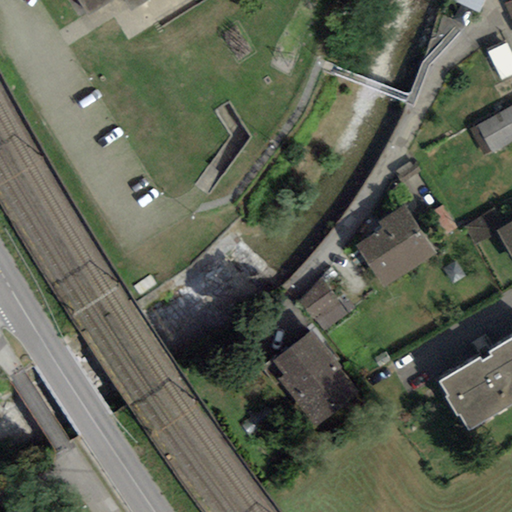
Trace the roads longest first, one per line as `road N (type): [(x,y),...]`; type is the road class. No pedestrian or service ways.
road 1 (residential): [(502,0),(434,73),(366,199),(294,287)]
road 2 (primary): [(154,511),(0,273)]
road 3 (unclassified): [(0,341),(108,511)]
